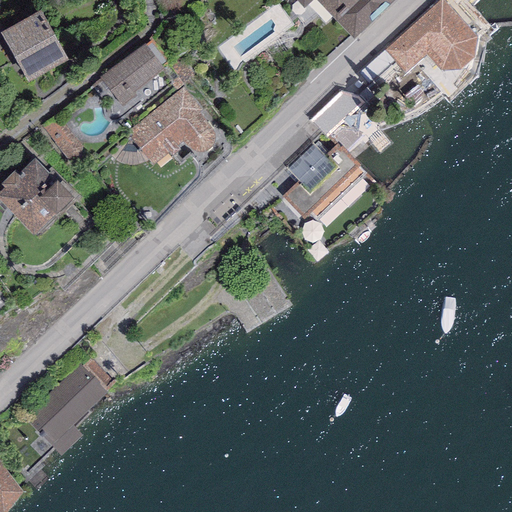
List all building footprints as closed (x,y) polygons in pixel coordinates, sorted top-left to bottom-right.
[(297,0),(303,6),(309,0),(317,0),(353,36),(389,0),(297,0)] [(445,0),(439,0),(385,50),(404,71),(426,51),(445,71),(456,61),(469,49),(481,39),(445,0)] [(40,7),(0,29),(0,30),(27,79),(68,56),(40,7)] [(145,42),(100,76),(121,105),(135,95),(132,91),(164,67),(145,42)] [(183,86),(127,132),(153,165),(167,153),(170,156),(180,147),(177,143),(183,139),(192,147),(195,150),(200,150),(204,149),(209,146),(212,143),(214,141),(214,137),(214,133),(213,129),(199,110),(202,108),(183,86)] [(333,137),(364,106),(348,90),(318,121),(333,137)] [(287,166),(299,179),(282,195),(303,216),(309,210),(317,218),(365,172),(357,164),(359,163),(338,142),(325,154),(313,141),(287,166)] [(33,153),(17,170),(14,167),(1,181),(4,184),(0,188),(0,199),(36,234),(75,193),(33,153)] [(79,363),(24,415),(61,454),(83,433),(73,422),(106,390),(114,382),(90,357),(82,365),(79,363)] [(0,511),(4,511),(22,490),(0,461),(0,511)]
